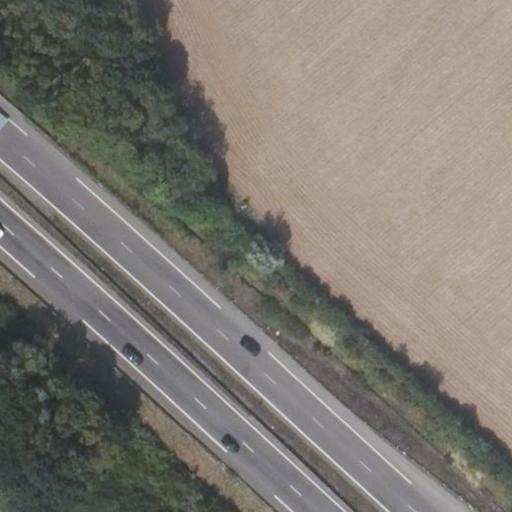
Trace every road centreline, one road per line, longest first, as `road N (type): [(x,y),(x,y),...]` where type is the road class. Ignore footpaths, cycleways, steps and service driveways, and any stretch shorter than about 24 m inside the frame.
road 1 (trunk): [(415,511),(0,135)]
road 2 (trunk): [(0,227),(307,511)]
